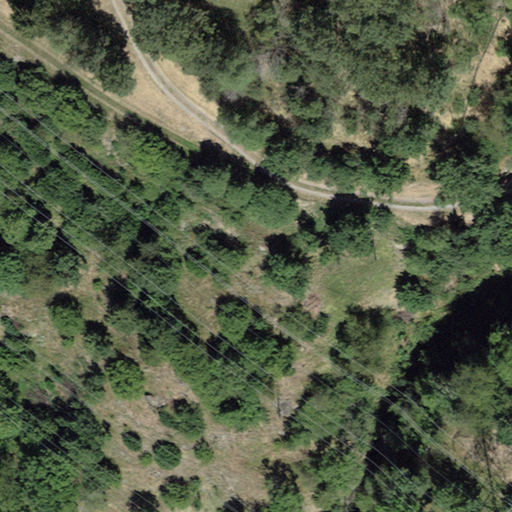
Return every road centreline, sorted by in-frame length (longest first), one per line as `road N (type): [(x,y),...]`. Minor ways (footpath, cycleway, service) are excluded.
road 1 (track): [(511,189),(436,206),(286,175),(164,77),(118,0)]
road 2 (track): [(0,24),(111,99),(235,161),(286,175)]
